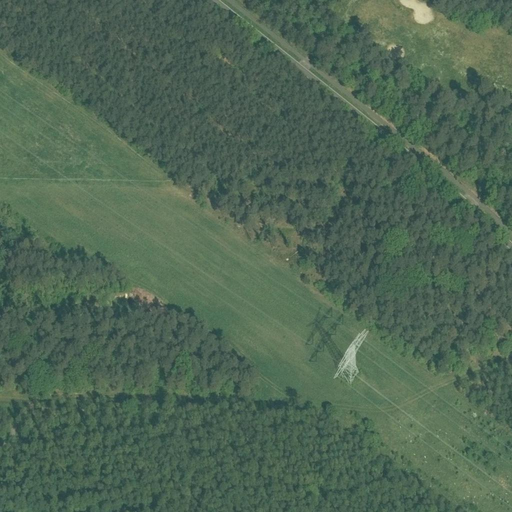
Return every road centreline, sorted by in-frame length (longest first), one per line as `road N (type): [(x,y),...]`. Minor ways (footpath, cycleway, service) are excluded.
road 1 (track): [(0,400),(375,410),(397,408),(511,356)]
road 2 (track): [(0,180),(171,183),(380,202),(396,200),(427,175)]
road 3 (tertiary): [(210,0),(418,167),(511,254)]
